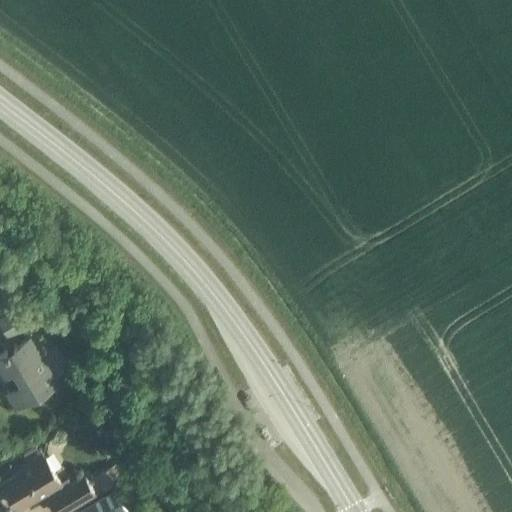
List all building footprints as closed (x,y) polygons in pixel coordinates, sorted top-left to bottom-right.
[(0,317),(8,332),(30,319),(21,304),(0,316),(0,317)] [(15,405),(57,380),(30,335),(0,353),(0,362),(6,372),(11,370),(19,384),(7,391),(15,405)] [(17,507),(45,490),(50,497),(48,498),(56,511),(59,511),(93,491),(84,476),(63,489),(59,482),(60,481),(45,455),(2,481),(17,507)] [(125,477),(117,463),(96,476),(104,489),(125,477)] [(115,488),(77,511),(120,511),(127,508),(115,488)]
